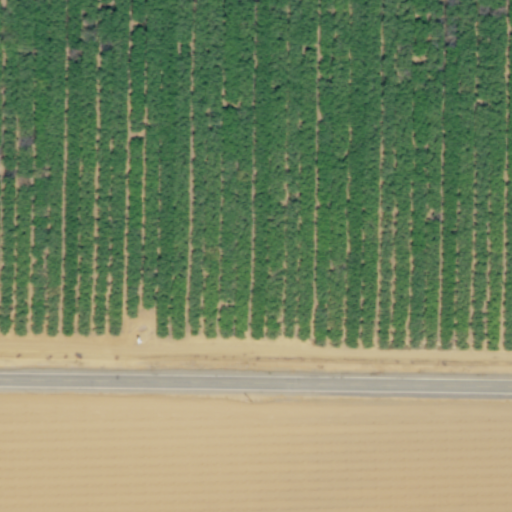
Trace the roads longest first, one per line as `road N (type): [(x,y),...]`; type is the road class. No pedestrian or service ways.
road 1 (track): [(511,355),(0,344)]
road 2 (tertiary): [(0,380),(511,386)]
